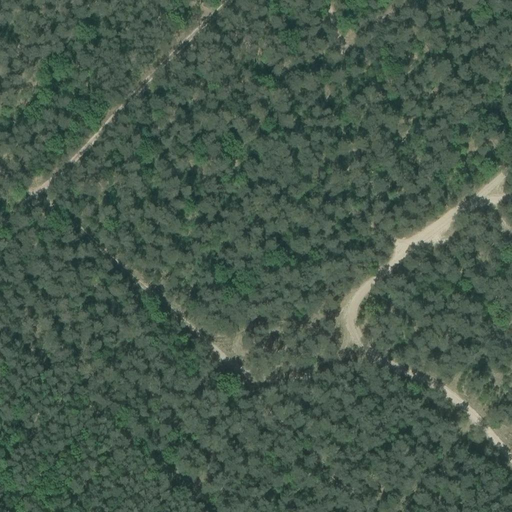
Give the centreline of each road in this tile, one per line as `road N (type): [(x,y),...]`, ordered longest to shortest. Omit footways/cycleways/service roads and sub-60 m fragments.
road 1 (track): [(0,163),(235,374),(260,379),(323,359),(340,319),(368,358),(420,378),(511,461)]
road 2 (track): [(0,223),(228,0)]
road 3 (track): [(340,319),(511,173)]
road 4 (track): [(329,0),(352,40),(419,0)]
